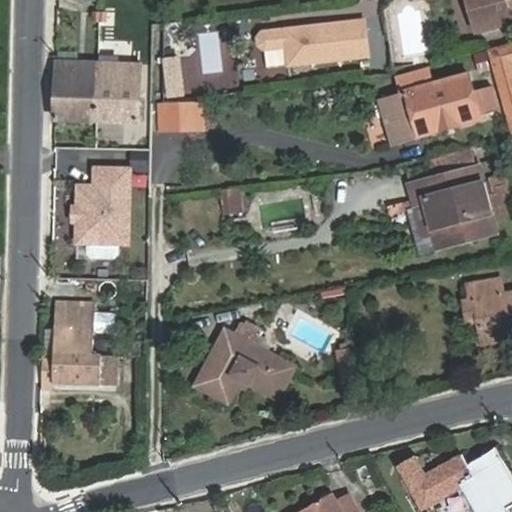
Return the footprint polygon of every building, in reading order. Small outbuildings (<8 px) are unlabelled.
[(511,0),(471,0),(480,28),(511,18),(510,11),(511,9),(511,0)] [(369,54),(364,18),(262,32),(258,37),(259,45),(264,49),(287,46),(289,65),(369,54)] [(511,61),(511,45),(492,51),(511,123),(511,62),(511,61)] [(55,119),(101,120),(101,76),(102,61),(82,61),(56,60),(55,119)] [(122,76),(122,62),(102,61),(101,76),(122,76)] [(101,76),(101,120),(144,121),(146,62),(122,62),(122,76),(101,76)] [(404,121),(408,137),(420,134),(421,137),(484,119),(472,73),(410,90),(411,92),(399,95),(403,113),(415,110),(417,118),(404,121)] [(158,105),(160,132),(174,131),(205,127),(201,101),(158,105)] [(403,113),(404,121),(417,118),(415,110),(403,113)] [(478,154),(433,166),(438,183),(420,188),(425,209),(437,206),(449,249),(505,234),(501,219),(511,216),(511,176),(496,180),(500,194),(493,196),(484,167),(482,168),(478,154)] [(433,166),(416,171),(420,188),(438,183),(433,166)] [(132,176),(101,176),(101,194),(93,194),(84,203),(84,215),(84,225),(84,240),(92,249),(98,249),(111,249),(125,249),(131,249),(132,176)] [(239,189),(224,191),(227,212),(241,211),(239,189)] [(425,209),(418,211),(430,255),(449,249),(437,206),(425,209)] [(111,249),(98,249),(98,259),(101,262),(122,262),(125,259),(125,249),(111,249)] [(471,287),(474,304),(478,303),(481,324),(477,324),(480,342),(511,336),(511,296),(506,298),(503,282),(471,287)] [(95,355),(97,291),(57,288),(55,357),(46,356),(45,382),(57,382),(102,384),(103,355),(95,355)] [(478,303),(474,304),(468,305),(471,325),(477,324),(481,324),(478,303)] [(220,327),(191,384),(225,401),(237,377),(275,397),(292,363),(220,327)] [(343,381),(361,378),(360,370),(356,346),(340,348),(343,362),(340,363),(343,381)] [(462,488),(475,511),(511,511),(496,487),(511,479),(496,453),(469,469),(461,456),(425,477),(414,458),(398,468),(423,510),(462,488)] [(331,493),(298,511),(357,511),(348,496),(337,503),(331,493)]
